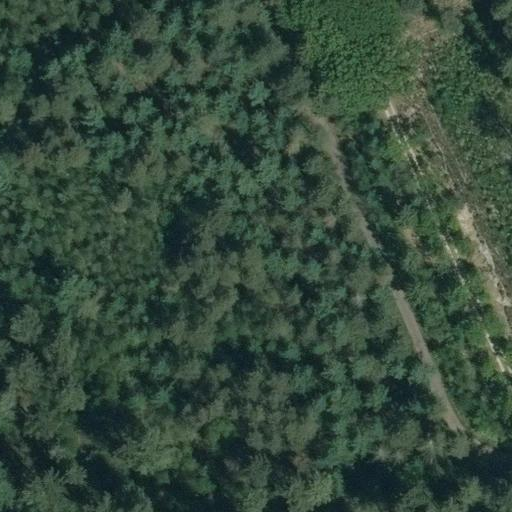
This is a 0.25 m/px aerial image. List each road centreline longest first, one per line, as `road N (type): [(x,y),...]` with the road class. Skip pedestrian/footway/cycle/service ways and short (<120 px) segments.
road 1 (track): [(263,0),(450,436),(480,454),(511,453)]
road 2 (track): [(511,392),(337,0)]
